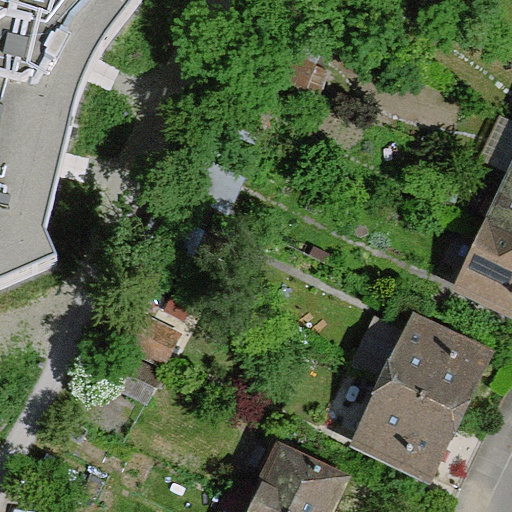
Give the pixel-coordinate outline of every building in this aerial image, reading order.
[(0,0),(0,28),(93,64),(128,21),(144,0),(0,0)] [(93,64),(0,28),(0,291),(57,267),(47,240),(80,94),(84,86),(93,64)] [(218,168),(189,154),(172,190),(203,203),(218,168)] [(511,202),(498,232),(511,239),(511,202)] [(494,231),(470,281),(511,301),(511,239),(498,232),(494,231)] [(248,256),(202,235),(191,258),(238,280),(248,256)] [(178,339),(131,315),(119,342),(165,364),(178,339)] [(411,336),(389,385),(462,420),(484,369),(411,336)] [(162,379),(115,356),(104,379),(150,403),(162,379)] [(389,385),(364,436),(435,471),(462,420),(389,385)] [(284,453),(258,506),(269,511),(333,511),(345,484),(284,453)]
